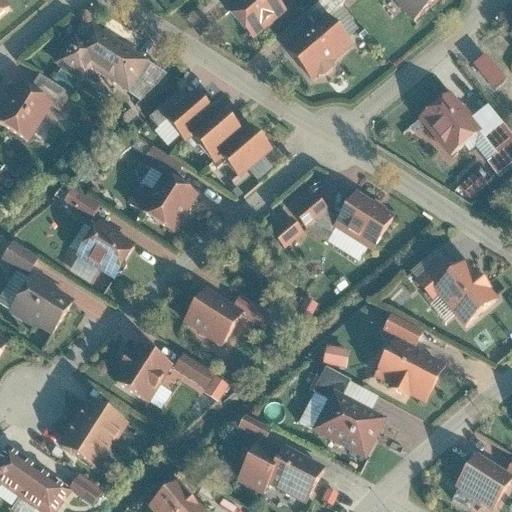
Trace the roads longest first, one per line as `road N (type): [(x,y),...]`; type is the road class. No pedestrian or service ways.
road 1 (residential): [(328,145),(36,402)]
road 2 (residential): [(108,0),(328,145)]
road 3 (residential): [(328,145),(511,260)]
road 4 (residential): [(328,145),(488,8)]
road 5 (residential): [(511,384),(383,498)]
